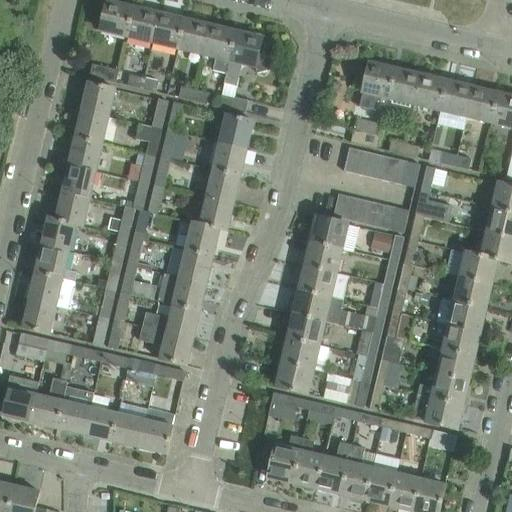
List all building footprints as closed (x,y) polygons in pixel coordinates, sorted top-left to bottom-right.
[(127,37),(134,9),(123,6),(123,3),(110,0),(110,3),(108,3),(101,31),(127,37)] [(153,43),(160,15),(159,15),(159,12),(146,9),(146,12),(134,9),(127,37),(153,43)] [(179,49),(185,21),(174,18),(175,15),(162,12),(161,15),(160,15),(153,43),(179,49)] [(205,55),(211,27),(210,27),(211,24),(198,21),(197,24),(185,21),(179,49),(205,55)] [(227,75),(237,33),(226,30),(226,28),(213,24),(212,27),(211,27),(205,55),(218,58),(215,72),(227,75)] [(272,61),(273,57),(260,54),(263,39),(261,39),(262,36),(249,33),(248,36),(237,33),(227,75),(225,85),(237,88),(243,65),(256,68),(258,74),(270,71),(272,61)] [(386,113),(396,71),(370,64),(360,108),(386,113)] [(120,71),(93,65),(90,78),(117,84),(120,71)] [(412,120),(415,105),(422,77),(396,71),(386,113),(412,120)] [(143,90),(145,80),(130,76),(128,87),(143,90)] [(441,111),(447,83),(422,77),(415,105),(441,111)] [(159,83),(145,80),(143,90),(157,93),(159,83)] [(466,117),(473,89),(447,83),(441,111),(466,117)] [(109,119),(116,90),(89,84),(82,112),(109,119)] [(194,102),(196,91),(182,87),(179,98),(194,102)] [(492,123),(498,95),(473,89),(466,117),(492,123)] [(211,94),(196,91),(194,102),(208,105),(211,94)] [(511,97),(498,95),(492,123),(511,127),(511,97)] [(249,102),(222,96),(219,108),(246,114),(249,102)] [(161,131),(168,104),(158,102),(152,129),(161,131)] [(177,135),(183,107),(174,105),(167,132),(177,135)] [(103,146),(109,119),(82,112),(76,140),(103,146)] [(248,150),(255,122),(227,115),(220,143),(248,150)] [(155,158),(161,131),(152,129),(140,126),(136,141),(149,144),(146,156),(155,158)] [(381,137),(354,131),(351,144),(378,150),(381,137)] [(170,162),(177,135),(167,132),(161,159),(170,162)] [(97,172),(103,146),(76,140),(70,166),(97,172)] [(403,156),(406,144),(392,141),(389,152),(403,156)] [(241,177),(248,150),(220,143),(214,170),(241,177)] [(420,148),(406,144),(403,156),(418,159),(420,148)] [(356,175),(362,152),(350,150),(345,172),(356,175)] [(368,177),(373,155),(362,152),(356,175),(368,177)] [(455,167),(457,157),(443,153),(440,164),(455,167)] [(380,180),(385,158),(373,155),(368,177),(380,180)] [(149,185),(155,158),(146,156),(139,182),(149,185)] [(472,160),(457,157),(455,167),(469,171),(472,160)] [(391,183),(396,161),(385,158),(380,180),(391,183)] [(164,188),(170,162),(161,159),(154,186),(164,188)] [(403,186),(409,164),(396,161),(391,183),(403,186)] [(415,189),(420,169),(421,166),(409,164),(403,186),(415,189)] [(90,199),(97,172),(70,166),(63,193),(90,199)] [(427,168),(421,193),(430,195),(436,170),(427,168)] [(235,205),(241,177),(214,170),(207,198),(235,205)] [(142,212),(149,185),(139,182),(133,210),(135,211),(141,212),(142,212)] [(511,214),(511,186),(498,184),(492,210),(511,214)] [(157,216),(164,188),(154,186),(148,214),(150,214),(157,216)] [(84,228),(90,199),(63,193),(57,220),(57,221),(76,225),(76,226),(84,228)] [(428,202),(430,195),(421,193),(416,215),(425,218),(449,223),(453,208),(428,202)] [(345,220),(351,198),(339,195),(334,218),(345,220)] [(228,232),(235,205),(207,198),(200,225),(193,224),(192,224),(220,230),(228,232)] [(357,223),(362,201),(351,198),(345,220),(357,223)] [(369,226),(374,203),(362,201),(357,223),(369,226)] [(381,229),(386,206),(374,203),(369,226),(381,229)] [(393,231),(398,209),(386,206),(381,229),(393,231)] [(129,237),(135,211),(133,210),(126,208),(120,235),(129,237)] [(404,234),(410,212),(398,209),(393,231),(404,234)] [(511,239),(511,214),(492,210),(487,234),(511,239)] [(150,214),(148,214),(142,212),(141,212),(135,238),(144,240),(150,214)] [(419,243),(425,218),(416,215),(410,241),(419,243)] [(349,225),(316,217),(310,243),(343,251),(349,225)] [(70,254),(76,226),(76,225),(57,221),(57,220),(49,218),(42,247),(70,254)] [(214,257),(220,230),(192,224),(186,251),(214,257)] [(375,233),(372,249),(390,253),(394,238),(375,233)] [(511,264),(511,239),(487,234),(481,258),(466,254),(465,255),(499,262),(499,261),(511,264)] [(122,266),(129,237),(120,235),(113,264),(122,266)] [(399,264),(404,238),(396,236),(390,262),(399,264)] [(137,270),(144,240),(135,238),(128,268),(137,270)] [(414,266),(419,243),(410,241),(405,264),(414,266)] [(337,275),(343,251),(310,243),(304,267),(337,275)] [(66,271),(70,254),(42,247),(36,275),(63,281),(75,284),(77,273),(66,271)] [(208,285),(214,257),(186,251),(179,278),(208,285)] [(493,286),(499,262),(465,255),(460,278),(493,286)] [(393,288),(399,264),(390,262),(384,286),(393,288)] [(116,293),(122,266),(113,264),(106,291),(116,293)] [(411,277),(414,266),(405,264),(399,289),(407,291),(416,293),(419,278),(411,277)] [(349,278),(337,275),(304,267),(298,291),(331,299),(343,302),(349,278)] [(130,297),(137,270),(128,268),(122,295),(130,297)] [(57,308),(63,281),(36,275),(29,301),(57,308)] [(201,312),(208,285),(179,278),(173,306),(201,312)] [(487,310),(493,286),(460,278),(454,302),(487,310)] [(387,312),(393,288),(384,286),(379,310),(387,312)] [(401,316),(407,291),(399,289),(393,314),(401,316)] [(109,320),(116,293),(106,291),(100,318),(109,320)] [(343,302),(331,299),(298,291),(293,316),(326,323),(337,326),(343,302)] [(124,323),(130,297),(122,295),(115,321),(124,323)] [(482,334),(487,310),(454,302),(442,300),(437,324),(449,327),(482,334)] [(51,335),(55,316),(57,308),(29,301),(23,329),(51,335)] [(194,340),(201,312),(173,306),(170,319),(146,313),(142,328),(194,340)] [(382,336),(387,312),(379,310),(373,334),(382,336)] [(396,339),(401,316),(393,314),(387,337),(396,339)] [(320,347),(326,323),(293,316),(287,339),(320,347)] [(103,348),(109,320),(100,318),(94,346),(103,348)] [(118,351),(124,323),(115,321),(109,349),(118,351)] [(476,359),(482,334),(449,327),(443,351),(476,359)] [(188,367),(194,340),(142,328),(139,341),(164,347),(160,360),(188,367)] [(376,360),(382,336),(373,334),(367,358),(376,360)] [(44,362),(47,352),(49,341),(22,335),(17,356),(44,362)] [(405,341),(396,339),(387,337),(382,362),(390,365),(399,367),(405,341)] [(331,350),(320,347),(287,339),(281,364),(314,372),(325,374),(331,350)] [(74,358),(77,347),(49,341),(47,352),(74,358)] [(101,365),(104,354),(77,347),(74,358),(101,365)] [(470,383),(476,359),(443,351),(432,348),(430,358),(441,361),(437,375),(470,383)] [(129,371),(131,360),(104,354),(101,365),(129,371)] [(370,384),(376,360),(367,358),(362,382),(370,384)] [(156,377),(158,366),(131,360),(129,371),(156,377)] [(385,388),(390,365),(382,362),(376,386),(385,388)] [(309,395),(313,376),(314,372),(281,364),(276,387),(309,395)] [(184,384),(186,373),(158,366),(156,377),(184,384)] [(129,371),(126,383),(153,389),(156,377),(129,371)] [(465,407),(470,383),(437,375),(434,388),(421,385),(418,396),(465,407)] [(31,423),(37,396),(39,384),(12,378),(2,417),(31,423)] [(57,429),(64,402),(68,383),(53,380),(49,398),(37,396),(31,423),(57,429)] [(365,409),(370,384),(362,382),(356,407),(365,409)] [(380,412),(385,388),(376,386),(370,410),(380,412)] [(286,406),(309,411),(312,402),(274,393),(269,417),(282,420),(286,406)] [(459,431),(465,407),(418,396),(412,420),(459,431)] [(85,436),(91,408),(64,402),(57,429),(85,436)] [(334,417),(336,408),(312,402),(309,411),(334,417)] [(112,442),(118,415),(91,408),(85,436),(112,442)] [(358,423),(360,413),(336,408),(334,417),(358,423)] [(382,428),(384,419),(360,413),(358,423),(382,428)] [(139,448),(146,421),(118,415),(112,442),(139,448)] [(407,434),(409,425),(384,419),(382,428),(407,434)] [(167,455),(174,427),(146,421),(139,448),(167,455)] [(431,440),(433,431),(409,425),(407,434),(431,440)] [(382,429),(380,436),(388,438),(389,430),(382,429)] [(433,431),(431,440),(429,448),(453,454),(458,436),(433,431)] [(293,485),(303,440),(292,437),(289,449),(276,446),(268,479),(293,485)] [(317,490),(325,457),(312,454),(315,443),(303,440),(293,485),(304,487),(304,491),(313,493),(315,490),(317,490)] [(341,496),(352,447),(340,444),(337,460),(325,457),(317,490),(341,496)] [(365,502),(373,469),(361,466),(365,450),(352,447),(341,496),(351,498),(352,503),(361,505),(364,502),(365,502)] [(389,507),(397,475),(373,469),(365,502),(389,507)] [(511,473),(506,472),(503,484),(511,486),(511,473)] [(408,511),(413,511),(421,480),(397,475),(389,507),(408,511)] [(440,511),(446,486),(421,480),(413,511),(440,511)] [(0,511),(8,511),(15,486),(0,482),(0,511)] [(47,511),(48,510),(37,508),(40,492),(15,486),(8,511),(47,511)]
